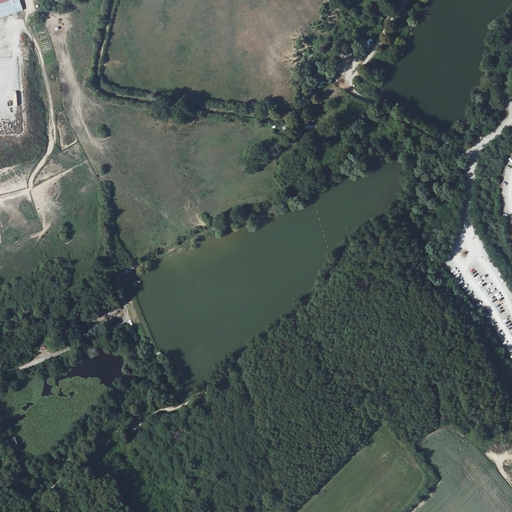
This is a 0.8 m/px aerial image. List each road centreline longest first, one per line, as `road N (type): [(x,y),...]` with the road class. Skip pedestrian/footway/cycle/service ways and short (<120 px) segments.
road 1 (track): [(255,359),(186,406),(147,416),(132,435),(79,451),(44,495),(6,485)]
road 2 (track): [(0,379),(124,319),(126,311)]
road 3 (track): [(186,406),(125,280)]
road 4 (track): [(202,511),(187,437),(206,408),(201,395)]
